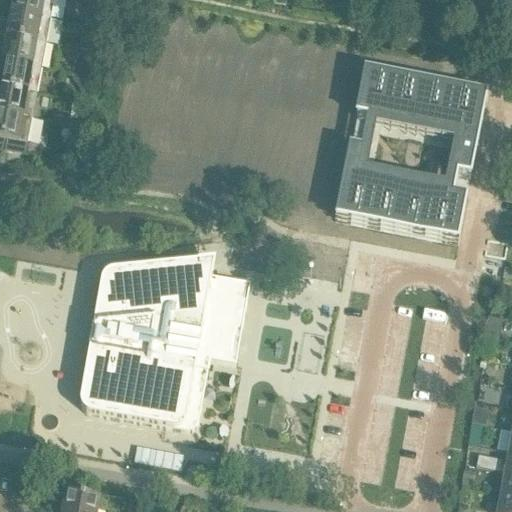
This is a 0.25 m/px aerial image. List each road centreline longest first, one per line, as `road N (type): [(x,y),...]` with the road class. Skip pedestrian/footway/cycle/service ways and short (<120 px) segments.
road 1 (residential): [(466,290),(401,277),(386,288),(349,489),(356,511)]
road 2 (residential): [(424,511),(466,290)]
road 3 (residential): [(466,290),(501,121)]
